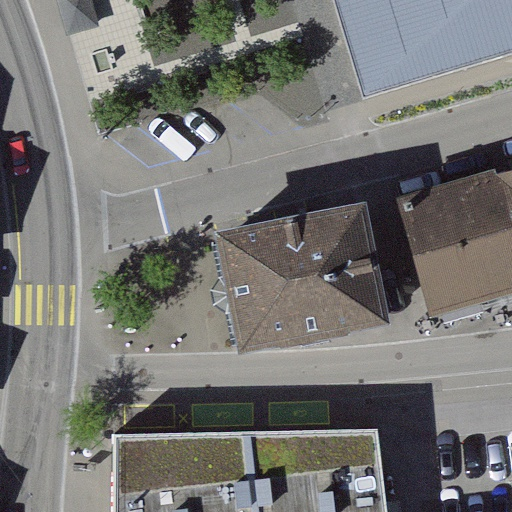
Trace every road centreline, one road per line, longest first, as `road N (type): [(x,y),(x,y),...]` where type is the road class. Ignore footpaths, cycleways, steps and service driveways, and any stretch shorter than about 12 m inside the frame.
road 1 (residential): [(46,231),(127,222),(511,108)]
road 2 (residential): [(42,375),(410,365),(511,352)]
road 3 (secondary): [(0,22),(32,128),(46,231)]
road 4 (secondary): [(46,231),(42,375)]
road 5 (secondary): [(42,375),(29,511)]
